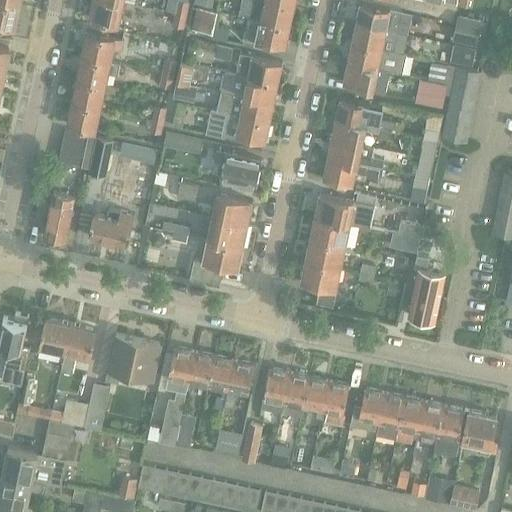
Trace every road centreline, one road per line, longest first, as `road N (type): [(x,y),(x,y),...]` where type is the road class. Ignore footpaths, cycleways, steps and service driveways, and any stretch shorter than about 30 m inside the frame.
road 1 (residential): [(327,0),(258,321)]
road 2 (residential): [(444,364),(482,164),(497,147),(510,84)]
road 3 (residential): [(0,263),(56,0)]
road 4 (residential): [(258,321),(0,263)]
road 5 (residential): [(444,364),(258,321)]
